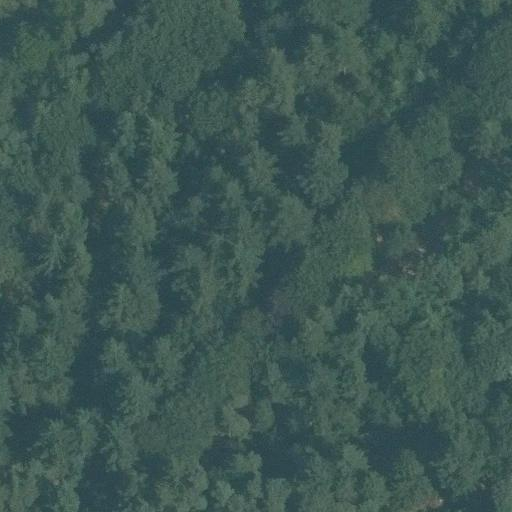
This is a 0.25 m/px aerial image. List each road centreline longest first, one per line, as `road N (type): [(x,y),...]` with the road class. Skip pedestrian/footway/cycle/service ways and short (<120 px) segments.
road 1 (track): [(511,30),(98,511)]
road 2 (track): [(242,0),(0,259)]
